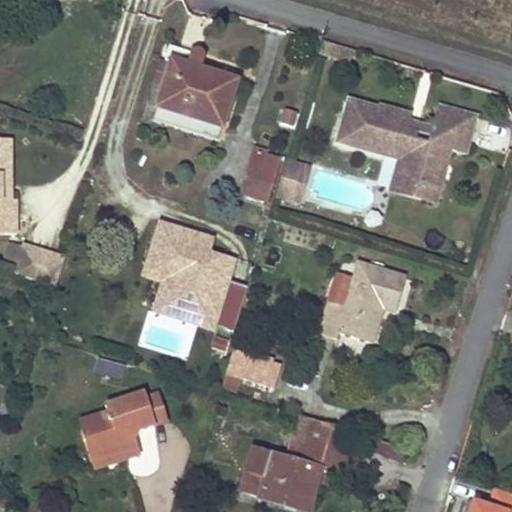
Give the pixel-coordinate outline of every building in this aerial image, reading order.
[(164,43),(159,58),(168,60),(182,65),(186,49),(164,43)] [(217,127),(224,104),(232,80),(192,68),(197,51),(193,45),(188,46),(186,49),(182,65),(168,60),(153,107),(217,127)] [(376,105),(344,96),(333,138),(387,153),(389,144),(411,150),(404,172),(402,180),(438,189),(450,147),(466,151),(476,112),(439,102),(434,121),(429,141),(417,137),(419,131),(406,128),(410,115),(411,110),(378,101),(376,105)] [(149,120),(213,140),(217,127),(153,107),(149,120)] [(293,128),(297,112),(282,109),(278,125),(293,128)] [(434,121),(410,115),(406,128),(419,131),(417,137),(429,141),(434,121)] [(5,137),(0,136),(0,232),(12,233),(12,198),(5,198),(0,197),(0,178),(5,179),(5,137)] [(267,199),(272,179),(278,160),(280,152),(252,144),(250,152),(239,191),(267,199)] [(301,159),(287,155),(277,189),(291,193),(301,159)] [(297,195),(307,161),(301,159),(291,193),(297,195)] [(402,180),(404,172),(395,169),(390,187),(436,200),(438,189),(402,180)] [(162,283),(153,310),(214,330),(216,325),(233,330),(246,288),(229,283),(238,258),(209,248),(213,236),(161,220),(143,277),(162,283)] [(54,289),(63,260),(22,248),(14,277),(54,289)] [(335,328),(352,333),(368,338),(380,301),(392,305),(402,273),(354,258),(350,272),(335,267),(327,296),(317,329),(333,334),(335,328)] [(182,337),(152,327),(147,342),(177,352),(182,337)] [(229,341),(216,336),(212,348),(224,353),(229,341)] [(274,368),(229,355),(223,376),(238,381),(268,390),(274,368)] [(126,366),(100,358),(96,371),(123,379),(126,366)] [(221,384),(235,389),(238,381),(223,376),(221,384)] [(17,396),(2,392),(0,398),(0,417),(10,421),(17,396)] [(103,406),(106,413),(92,416),(83,439),(96,445),(103,463),(137,452),(132,437),(136,429),(152,424),(144,400),(142,393),(103,406)] [(165,419),(157,395),(144,400),(152,424),(165,419)] [(83,439),(92,416),(76,422),(83,439)] [(305,504),(311,486),(316,468),(322,470),(329,447),(334,430),(295,419),(283,458),(254,449),(241,488),(256,493),(256,496),(275,502),(277,495),(305,504)] [(83,439),(92,468),(103,463),(96,445),(83,439)] [(346,477),(354,454),(329,447),(322,470),(346,477)] [(468,501),(464,511),(511,511),(511,494),(493,490),(489,507),(468,501)] [(273,508),(286,511),(302,511),(305,504),(277,495),(275,502),(273,508)]
